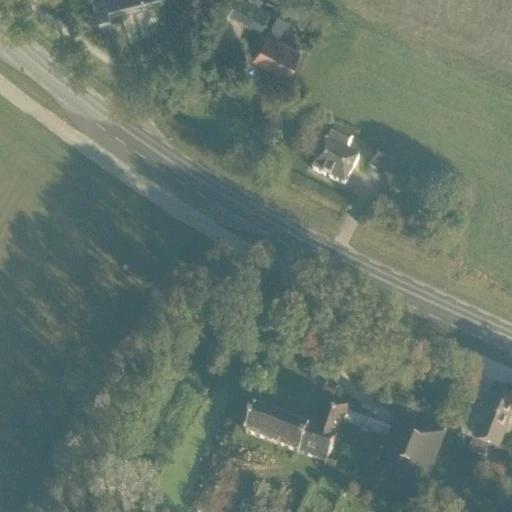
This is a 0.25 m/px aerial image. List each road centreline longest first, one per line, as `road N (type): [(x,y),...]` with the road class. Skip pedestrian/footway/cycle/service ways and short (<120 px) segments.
road 1 (primary): [(315,247),(185,171),(0,29)]
road 2 (unclassified): [(298,278),(169,206),(0,84)]
road 3 (unclassified): [(511,380),(298,278)]
road 4 (primary): [(511,340),(315,247)]
